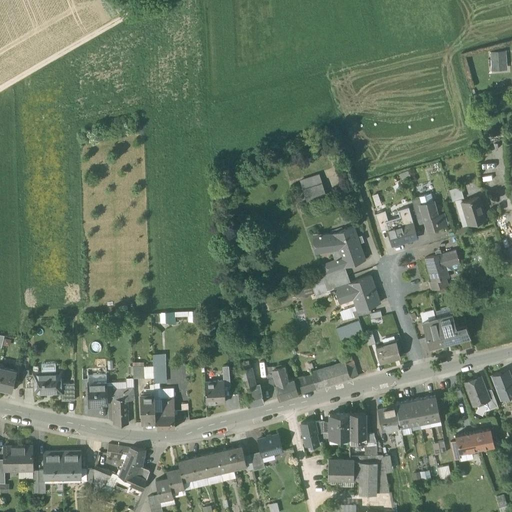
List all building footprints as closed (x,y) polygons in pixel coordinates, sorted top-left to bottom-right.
[(504,53),(493,54),(494,66),(505,65),(504,53)] [(505,65),(494,66),(493,54),(491,54),(492,69),(505,68),(505,65)] [(326,196),(319,175),(300,181),(307,202),(326,196)] [(461,185),(449,189),(452,201),(464,197),(461,185)] [(431,192),(418,196),(419,197),(420,197),(421,204),(420,204),(423,212),(427,229),(446,223),(443,214),(437,215),(431,192)] [(478,196),(462,201),(469,224),(486,218),(478,196)] [(419,197),(411,199),(416,214),(423,212),(420,204),(421,204),(420,197),(419,197)] [(385,220),(387,229),(412,221),(408,207),(397,210),(399,216),(388,220),(385,220)] [(388,220),(385,211),(374,214),(380,231),(387,229),(385,220),(388,220)] [(412,221),(387,229),(392,245),(418,237),(416,229),(413,221),(412,221)] [(353,226),(333,233),(320,235),(320,233),(313,234),(316,252),(333,249),(337,259),(334,260),(336,267),(342,265),(342,266),(365,259),(353,226)] [(458,259),(456,249),(441,253),(425,257),(432,281),(445,278),(449,277),(445,263),(458,259)] [(336,267),(321,273),(324,282),(346,277),(342,266),(342,265),(336,267)] [(321,273),(312,277),(314,284),(314,285),(324,282),(321,273)] [(370,276),(348,283),(349,284),(335,289),(338,299),(353,294),(358,308),(368,305),(369,306),(380,302),(370,276)] [(346,277),(324,282),(327,291),(328,292),(335,289),(349,284),(348,283),(346,277)] [(447,285),(445,278),(432,281),(429,281),(429,282),(430,282),(432,289),(431,289),(432,290),(447,285)] [(324,282),(314,285),(314,284),(296,289),(299,297),(315,292),(316,295),(327,291),(324,282)] [(358,308),(353,310),(354,316),(370,312),(369,306),(368,305),(358,308)] [(380,310),(369,313),(370,318),(382,315),(380,310)] [(176,321),(175,311),(159,312),(160,321),(176,321)] [(452,313),(437,317),(439,325),(444,344),(459,340),(456,327),(452,313)] [(437,317),(423,321),(424,329),(425,328),(425,329),(439,325),(437,317)] [(359,320),(337,328),(340,339),(363,331),(359,320)] [(465,324),(456,327),(459,340),(470,337),(465,324)] [(439,325),(425,329),(425,328),(424,329),(426,336),(430,347),(430,348),(444,344),(439,325)] [(372,330),(363,333),(368,344),(375,342),(372,330)] [(426,336),(418,338),(422,350),(430,347),(426,336)] [(395,342),(391,344),(390,343),(384,344),(376,347),(380,361),(401,356),(397,342),(395,342)] [(345,360),(311,371),(312,373),(316,387),(350,377),(347,368),(345,360)] [(247,361),(238,363),(240,369),(249,367),(247,361)] [(163,362),(153,362),(153,365),(153,371),(164,371),(163,362)] [(16,370),(0,365),(0,387),(12,390),(16,370)] [(153,365),(145,366),(145,377),(145,378),(153,377),(153,371),(153,365)] [(288,380),(284,365),(273,369),(272,369),(275,378),(277,384),(275,384),(279,399),(298,393),(298,392),(293,378),(288,380)] [(355,365),(347,368),(350,377),(357,375),(355,365)] [(145,366),(133,366),(133,378),(145,377),(145,366)] [(249,367),(240,369),(245,389),(254,387),(249,367)] [(62,371),(34,372),(34,375),(34,387),(35,394),(62,393),(63,393),(62,384),(62,371)] [(164,371),(153,371),(153,377),(153,382),(164,381),(164,371)] [(511,381),(508,371),(501,374),(500,372),(492,375),(501,396),(508,394),(508,396),(511,394),(511,381)] [(312,373),(293,378),(298,392),(316,387),(312,373)] [(34,375),(22,376),(23,388),(34,387),(34,375)] [(481,377),(473,380),(473,378),(465,381),(474,404),(476,403),(478,407),(485,410),(489,409),(485,399),(488,398),(486,391),(481,377)] [(224,381),(205,382),(206,403),(225,402),(224,386),(224,381)] [(89,383),(88,383),(88,391),(89,407),(98,407),(98,405),(108,405),(108,402),(107,385),(107,383),(89,383)] [(74,384),(62,384),(63,393),(62,393),(62,400),(74,400),(74,384)] [(154,384),(150,384),(150,388),(144,388),(144,394),(154,394),(154,389),(154,384)] [(254,387),(245,389),(249,406),(264,403),(259,385),(254,387)] [(126,387),(123,387),(123,397),(126,397),(127,400),(134,399),(134,386),(126,387)] [(113,388),(113,398),(123,397),(123,387),(113,388)] [(498,405),(491,388),(486,391),(488,398),(485,399),(489,409),(498,405)] [(173,393),(161,393),(161,389),(154,389),(154,394),(154,399),(161,398),(173,398),(173,393)] [(144,394),(140,394),(141,422),(155,421),(155,410),(154,399),(154,394),(144,394)] [(435,395),(425,397),(430,420),(440,418),(435,395)] [(123,397),(113,398),(113,402),(115,424),(116,424),(128,423),(127,400),(126,397),(123,397)] [(425,397),(415,399),(420,422),(430,420),(425,397)] [(173,398),(161,398),(162,410),(162,414),(174,413),(173,398)] [(415,399),(406,401),(410,424),(420,422),(415,399)] [(406,401),(396,403),(400,423),(400,426),(410,424),(406,401)] [(396,403),(378,407),(381,427),(400,423),(396,403)] [(485,410),(478,407),(475,412),(482,415),(485,410)] [(174,413),(162,414),(162,410),(155,410),(155,421),(157,421),(158,428),(175,428),(174,413)] [(363,412),(353,413),(350,413),(350,437),(350,444),(365,444),(367,441),(367,433),(365,431),(365,412),(363,412)] [(340,413),(330,413),(330,420),(330,432),(330,437),(340,437),(340,413)] [(350,413),(340,413),(340,437),(350,437),(350,413)] [(321,420),(315,422),(317,432),(316,432),(316,434),(323,432),(321,420)] [(330,432),(330,420),(321,420),(323,432),(330,432)] [(315,422),(309,423),(308,421),(301,423),(305,444),(311,443),(311,444),(318,443),(316,434),(316,432),(317,432),(315,422)] [(490,428),(475,431),(478,448),(494,445),(490,428)] [(475,431),(455,435),(459,452),(478,448),(475,431)] [(278,434),(257,440),(262,455),(283,450),(278,434)] [(444,440),(438,441),(440,453),(446,452),(444,440)] [(123,446),(109,443),(107,456),(121,458),(121,452),(123,446)] [(18,445),(4,446),(4,458),(5,470),(18,469),(18,445)] [(32,445),(18,445),(18,469),(32,469),(32,445)] [(242,446),(229,449),(233,468),(246,465),(244,456),(242,446)] [(145,450),(130,447),(127,453),(125,459),(139,465),(142,466),(142,465),(145,450)] [(229,449),(216,452),(221,471),(233,468),(229,449)] [(63,474),(62,450),(44,451),(44,469),(45,475),(63,474)] [(80,450),(62,450),(63,474),(80,474),(81,474),(80,468),(80,450)] [(216,452),(204,455),(208,474),(221,471),(216,452)] [(396,452),(383,455),(386,474),(393,471),(392,467),(398,467),(396,452)] [(256,453),(250,455),(253,468),(254,470),(260,468),(256,453)] [(383,454),(360,454),(361,460),(377,461),(376,491),(389,492),(386,474),(383,455),(383,454)] [(204,455),(191,458),(195,477),(208,474),(204,455)] [(250,455),(244,456),(246,465),(247,470),(253,468),(250,455)] [(191,458),(178,461),(180,467),(183,480),(195,477),(191,458)] [(139,465),(125,459),(121,469),(136,473),(139,465)] [(349,460),(328,459),(328,478),(353,479),(353,478),(354,460),(353,460),(349,460)] [(361,460),(359,460),(359,478),(359,493),(376,493),(376,491),(377,461),(361,460)] [(136,473),(135,474),(142,476),(145,467),(142,465),(142,466),(139,465),(136,473)] [(449,465),(443,466),(445,478),(451,476),(449,465)] [(110,472),(96,466),(95,469),(92,475),(92,482),(97,484),(99,480),(106,483),(110,474),(110,472)] [(443,466),(437,467),(439,479),(445,478),(443,466)] [(180,467),(167,470),(169,477),(172,490),(184,487),(183,480),(180,467)] [(95,469),(86,468),(87,480),(92,482),(92,475),(95,469)] [(233,468),(221,471),(223,480),(236,477),(233,468)] [(136,473),(121,469),(118,475),(131,480),(133,481),(135,474),(136,473)] [(420,469),(420,480),(429,480),(429,469),(420,469)] [(118,477),(110,474),(106,483),(114,486),(118,477)] [(142,476),(135,474),(133,481),(131,480),(130,484),(142,489),(146,478),(142,476)] [(169,477),(156,480),(159,494),(160,500),(173,497),(172,490),(169,477)] [(159,494),(153,495),(156,506),(161,505),(160,500),(159,494)] [(156,506),(153,495),(148,496),(150,507),(156,506)] [(173,497),(160,500),(161,505),(162,505),(162,506),(175,503),(173,497)] [(278,511),(276,503),(269,504),(270,511),(278,511)]
